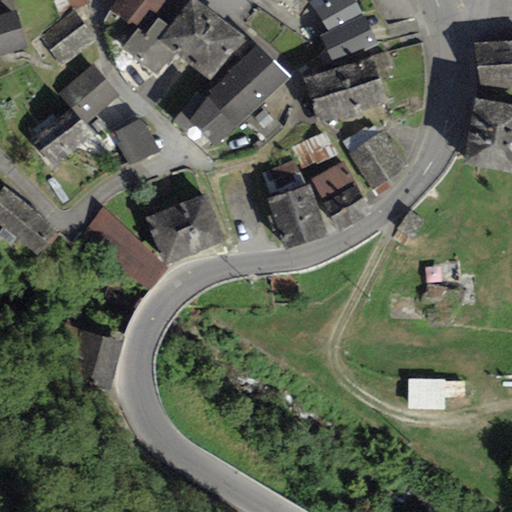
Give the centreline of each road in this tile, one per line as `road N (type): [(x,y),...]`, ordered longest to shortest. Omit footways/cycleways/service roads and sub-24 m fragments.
road 1 (tertiary): [(279,511),(155,427),(134,374),(146,331),(171,296),(204,274),(316,252),(403,197),(445,122),(448,36)]
road 2 (track): [(386,212),(388,231),(332,346),(335,368),(354,390),(394,412),(469,419)]
